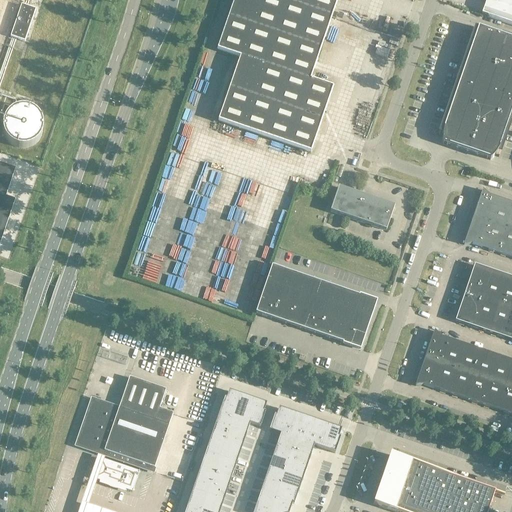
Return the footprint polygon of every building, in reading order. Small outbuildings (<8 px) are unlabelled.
[(279,0),(234,0),(217,50),(240,58),(310,81),(331,18),(279,0)] [(279,0),(331,18),(337,0),(279,0)] [(511,0),(486,0),(481,15),(511,25),(511,0)] [(34,11),(20,6),(10,37),(23,42),(34,11)] [(475,29),(465,56),(441,128),(444,129),(442,136),(442,138),(442,140),(442,143),(443,144),(490,160),(489,160),(490,160),(491,159),(493,158),(495,155),(496,154),(495,154),(498,147),(501,148),(511,117),(511,39),(478,28),(476,32),(475,31),(476,29),(475,29)] [(240,58),(218,122),(280,143),(310,153),(332,88),(310,81),(240,58)] [(9,113),(8,115),(6,116),(5,118),(4,120),(3,121),(3,123),(2,125),(2,127),(2,130),(2,132),(3,134),(3,136),(4,138),(5,140),(6,141),(8,143),(9,144),(11,146),(13,147),(15,148),(17,148),(19,149),(21,149),(23,149),(25,149),(28,148),(30,148),(31,147),(33,146),(35,145),(37,143),(38,142),(39,140),(40,138),(41,136),(42,134),(42,132),(43,130),(43,128),(42,126),(42,123),(41,121),(40,119),(39,117),(38,115),(36,114),(35,113),(33,111),(31,110),(29,109),(27,109),(25,108),(23,108),(21,108),(19,109),(17,109),(15,110),(13,111),(11,112),(9,113)] [(0,242),(15,200),(5,196),(15,168),(0,163),(0,242)] [(394,207),(338,188),(330,212),(386,231),(394,207)] [(482,191),(480,195),(476,207),(472,219),(468,231),(464,241),(463,245),(472,245),(511,258),(511,204),(488,197),(482,191)] [(511,278),(474,266),(455,322),(511,341),(511,278)] [(286,272),(271,267),(263,290),(278,295),(286,272)] [(301,277),(286,272),(278,295),(293,300),(301,277)] [(315,282),(301,277),(293,300),(307,305),(315,282)] [(330,287),(315,282),(307,305),(322,310),(330,287)] [(345,292),(330,287),(322,310),(336,315),(345,292)] [(278,295),(263,290),(255,314),(270,319),(278,295)] [(375,302),(345,292),(336,315),(351,320),(367,326),(375,302)] [(293,300),(278,295),(270,319),(285,324),(293,300)] [(307,305),(293,300),(285,324),(299,329),(307,305)] [(322,310),(307,305),(299,329),(314,334),(322,310)] [(336,315),(322,310),(314,334),(328,339),(336,315)] [(351,320),(336,315),(328,339),(343,344),(351,320)] [(367,326),(351,320),(343,344),(359,350),(367,326)] [(434,332),(433,335),(416,383),(415,387),(423,386),(511,416),(511,362),(440,337),(434,332)] [(118,410),(92,400),(76,447),(103,456),(102,456),(103,456),(104,452),(137,464),(136,467),(146,471),(152,473),(153,469),(154,469),(172,414),(159,410),(165,391),(129,378),(118,410)] [(219,511),(229,483),(229,484),(230,481),(233,471),(234,471),(235,468),(234,468),(245,438),(246,435),(249,424),(260,428),(265,412),(264,412),(264,409),(266,404),(229,392),(227,396),(226,399),(224,398),(220,411),(219,414),(208,446),(207,449),(199,471),(198,474),(188,506),(187,506),(186,508),(187,508),(185,511),(219,511)] [(256,506),(253,511),(288,511),(291,507),(292,504),(294,504),(298,493),(299,490),(310,458),(311,455),(310,455),(314,446),(335,453),(340,438),(338,438),(339,435),(341,430),(318,422),(315,421),(304,417),(302,416),(301,416),(279,409),(277,413),(276,416),(274,416),(269,431),(280,435),(277,446),(276,446),(275,449),(276,449),(261,491),(261,490),(260,493),(257,503),(256,506)] [(379,506),(379,507),(394,511),(487,511),(495,491),(511,497),(511,496),(396,457),(395,458),(390,456),(373,504),(379,506)] [(139,473),(100,459),(93,479),(132,493),(139,473)]
